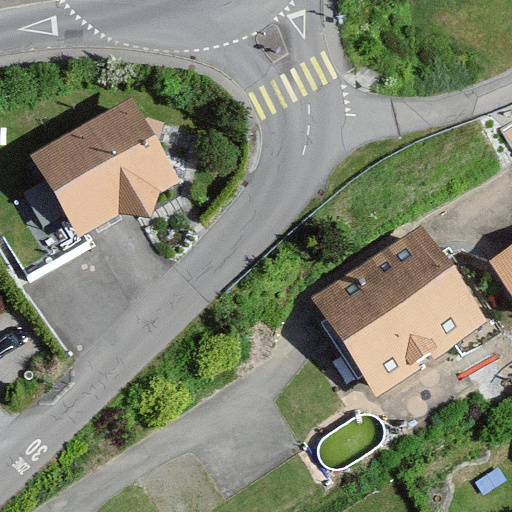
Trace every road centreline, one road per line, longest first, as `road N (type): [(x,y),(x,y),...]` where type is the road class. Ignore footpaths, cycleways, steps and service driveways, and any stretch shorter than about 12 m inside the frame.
road 1 (residential): [(312,144),(0,462)]
road 2 (residential): [(312,144),(487,106),(511,90)]
road 3 (residential): [(253,1),(312,144)]
road 4 (secondary): [(118,0),(175,19),(215,16),(253,1)]
